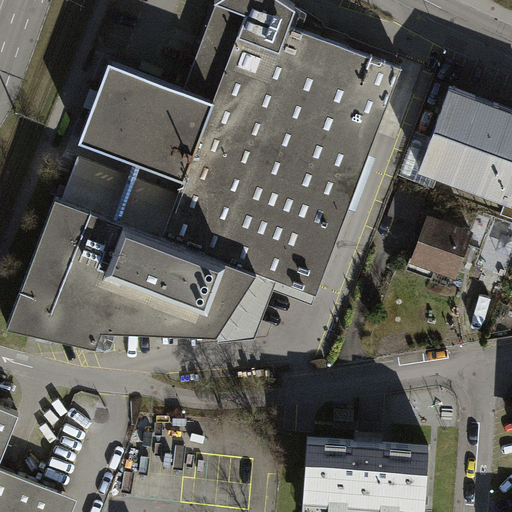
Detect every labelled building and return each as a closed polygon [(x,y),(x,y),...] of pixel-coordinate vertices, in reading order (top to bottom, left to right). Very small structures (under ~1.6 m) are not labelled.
[(96,344),(102,328),(217,332),(257,270),(316,293),(402,66),(288,23),(296,4),(289,0),(216,0),(184,86),(109,58),(79,139),(183,178),(178,192),(78,155),(62,198),(56,195),(7,325),(96,344)] [(511,108),(450,85),(419,167),(506,199),(501,212),(511,216),(511,108)] [(426,194),(399,183),(388,213),(415,223),(426,194)] [(471,231),(428,215),(408,267),(431,275),(435,266),(456,274),(471,231)] [(0,459),(19,411),(0,403),(0,511),(71,511),(78,497),(0,465),(0,459)] [(354,439),(308,436),(303,507),(370,511),(424,511),(429,445),(382,441),(383,432),(355,430),(354,439)]
